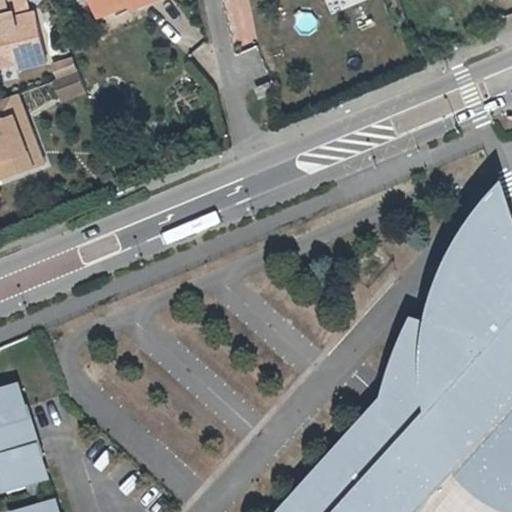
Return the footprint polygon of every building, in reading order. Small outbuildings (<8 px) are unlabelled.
[(14,0),(0,0),(0,61),(22,57),(16,26),(24,24),(21,12),(21,7),(15,8),(14,0)] [(146,0),(98,0),(104,14),(134,1),(136,7),(148,2),(146,0)] [(41,8),(21,12),(24,24),(16,26),(22,57),(23,62),(51,57),(41,8)] [(83,66),(61,75),(68,94),(90,86),(83,66)] [(0,182),(48,165),(22,95),(0,102),(0,182)] [(424,511),(468,464),(470,466),(474,472),(478,478),(483,484),(486,486),(488,489),(503,499),(511,504),(511,213),(509,205),(504,211),(487,233),(475,251),(477,253),(472,261),(465,275),(462,281),(456,297),(453,295),(443,331),(442,335),(407,372),(397,371),(393,384),(392,387),(388,400),(384,421),(405,439),(392,454),(371,435),(302,511),(424,511)] [(399,368),(397,371),(407,372),(442,335),(443,331),(417,323),(408,342),(407,345),(404,351),(403,355),(402,358),(399,368)] [(0,471),(8,495),(49,482),(38,451),(36,452),(26,422),(29,420),(19,390),(0,396),(0,458),(1,463),(0,463),(0,471)]
